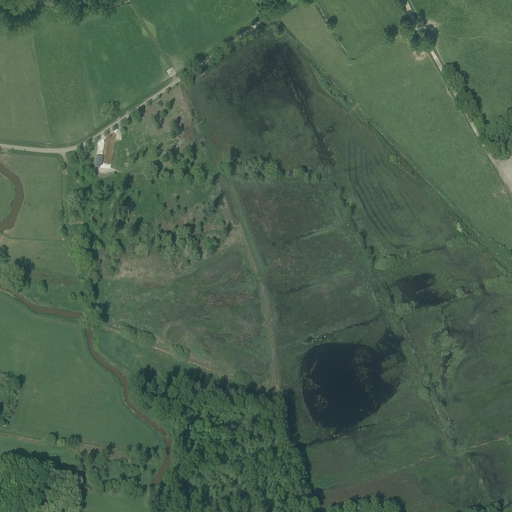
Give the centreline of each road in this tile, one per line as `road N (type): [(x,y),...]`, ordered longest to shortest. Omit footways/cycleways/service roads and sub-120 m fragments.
road 1 (unclassified): [(0,145),(84,144),(289,0)]
road 2 (track): [(62,150),(74,167),(228,175)]
